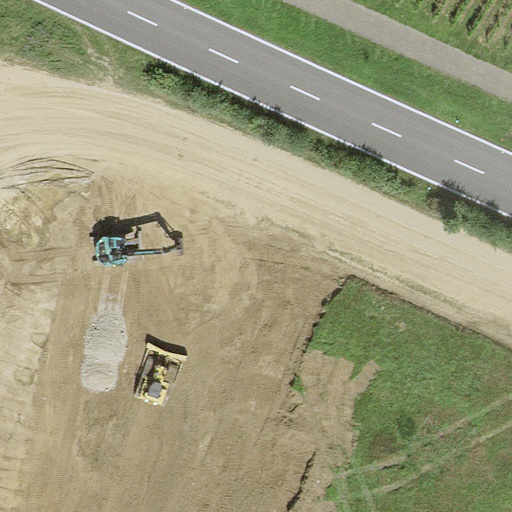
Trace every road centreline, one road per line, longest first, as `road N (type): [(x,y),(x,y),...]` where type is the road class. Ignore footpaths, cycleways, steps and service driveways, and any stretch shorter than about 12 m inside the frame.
road 1 (track): [(0,81),(226,155),(511,292)]
road 2 (primary): [(115,0),(511,188)]
